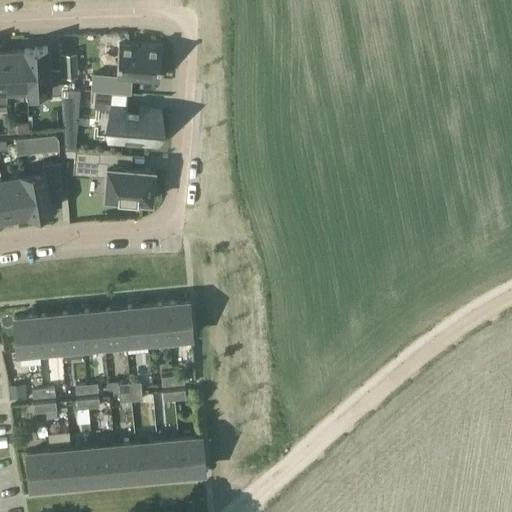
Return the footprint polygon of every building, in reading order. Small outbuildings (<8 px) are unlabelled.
[(158,78),(160,47),(119,43),(116,74),(93,73),(91,89),(96,90),(125,92),(130,92),(131,76),(158,78)] [(62,92),(60,67),(48,68),(47,46),(24,48),(24,49),(25,49),(27,92),(49,91),(49,93),(62,92)] [(25,49),(24,49),(3,50),(6,93),(27,92),(25,49)] [(124,106),(125,92),(96,90),(95,106),(112,107),(110,138),(156,142),(159,109),(124,106)] [(28,122),(17,123),(18,132),(29,131),(28,122)] [(54,133),(37,135),(38,151),(59,149),(58,137),(54,133)] [(124,198),(151,200),(153,168),(121,166),(122,152),(75,149),(73,173),(106,175),(104,196),(107,196),(107,200),(123,202),(124,198)] [(43,170),(21,174),(28,212),(28,213),(51,209),(47,188),(61,185),(59,160),(42,163),(43,170)] [(28,212),(21,174),(0,178),(7,216),(28,212)] [(188,300),(166,302),(169,336),(191,334),(188,300)] [(169,336),(166,302),(144,304),(147,338),(169,336)] [(147,338),(144,304),(123,306),(126,340),(147,338)] [(126,340),(123,306),(101,308),(104,342),(126,340)] [(104,342),(101,308),(80,310),(83,344),(104,342)] [(83,344),(80,310),(58,312),(61,346),(83,344)] [(61,346),(58,312),(37,314),(40,348),(61,346)] [(40,348),(37,314),(14,316),(17,351),(40,348)] [(183,373),(172,374),(173,384),(184,382),(183,373)] [(173,384),(172,374),(161,375),(162,385),(173,384)] [(141,380),(129,381),(130,390),(142,389),(141,380)] [(97,381),(86,382),(87,392),(98,391),(97,381)] [(130,390),(129,381),(118,382),(119,391),(130,390)] [(87,392),(86,382),(75,383),(76,393),(87,392)] [(8,386),(10,398),(25,397),(24,385),(8,386)] [(54,385),(43,386),(44,396),(55,395),(54,385)] [(44,396),(43,386),(32,388),(33,397),(44,396)] [(185,388),(174,389),(175,399),(186,397),(185,388)] [(142,399),(142,389),(130,390),(131,400),(142,399)] [(175,399),(174,389),(162,390),(163,400),(175,399)] [(131,400),(130,390),(119,391),(120,401),(131,400)] [(99,396),(88,397),(89,407),(100,406),(99,396)] [(89,407),(88,397),(76,398),(77,408),(89,407)] [(56,400),(45,401),(46,411),(57,410),(56,400)] [(46,411),(45,401),(33,402),(34,412),(46,411)] [(200,435),(178,437),(181,471),(204,469),(200,435)] [(181,471),(178,437),(157,439),(160,473),(181,471)] [(160,473),(157,439),(135,441),(138,475),(160,473)] [(138,475),(135,441),(114,443),(117,477),(138,475)] [(117,477),(114,443),(92,445),(95,479),(117,477)] [(95,479),(92,445),(71,447),(74,481),(95,479)] [(74,481),(71,447),(49,449),(52,483),(74,481)] [(52,483),(49,449),(27,451),(30,485),(52,483)]
